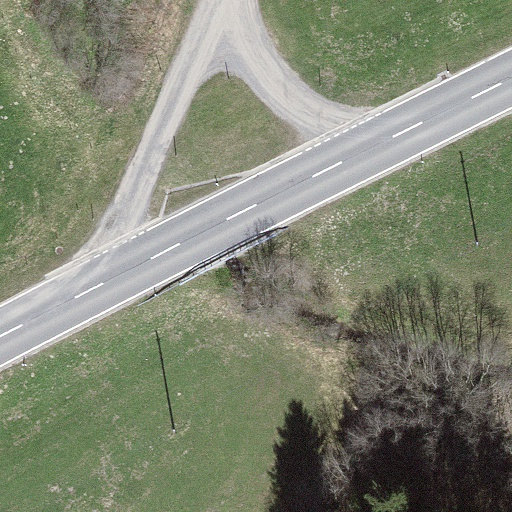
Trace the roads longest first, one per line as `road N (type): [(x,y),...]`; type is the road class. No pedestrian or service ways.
road 1 (tertiary): [(0,347),(511,87)]
road 2 (track): [(357,164),(295,102),(220,51),(177,99),(121,218),(123,281)]
